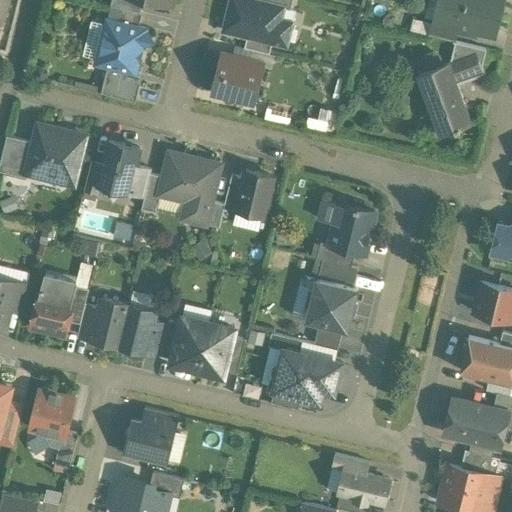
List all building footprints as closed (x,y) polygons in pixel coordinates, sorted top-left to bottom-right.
[(142,0),(111,0),(110,5),(118,7),(139,12),(142,0)] [(256,0),(253,0),(230,0),(229,6),(232,11),(231,17),(226,19),(223,31),(247,36),(272,43),(285,46),(287,40),(291,41),(293,40),(295,32),(293,29),(290,28),(291,23),(280,20),(283,8),(283,7),(256,0)] [(292,0),(255,0),(256,0),(283,7),(283,8),(290,10),(292,0)] [(444,0),(439,21),(457,26),(494,35),(502,0),(444,0)] [(139,12),(118,7),(115,21),(138,27),(142,13),(139,12)] [(115,21),(107,19),(96,63),(107,66),(128,71),(134,73),(141,46),(151,40),(145,30),(145,29),(138,27),(115,21)] [(457,26),(439,21),(438,25),(456,30),(457,26)] [(438,25),(432,24),(430,36),(453,41),(456,30),(438,25)] [(272,43),(247,36),(244,48),(269,54),(272,43)] [(486,50),(455,42),(450,61),(447,62),(455,84),(484,73),(482,66),(486,50)] [(455,84),(447,62),(441,64),(438,55),(433,53),(424,56),(421,61),(424,70),(419,73),(433,112),(440,110),(447,130),(455,127),(455,129),(460,127),(460,126),(469,122),(455,84)] [(260,64),(223,55),(219,72),(214,74),(211,77),(210,82),(211,87),(214,90),(214,91),(246,99),(251,81),(256,82),(260,64)] [(128,71),(107,66),(100,93),(135,102),(140,82),(126,78),(128,71)] [(85,135),(38,123),(33,142),(28,166),(29,166),(46,171),(50,178),(67,182),(74,177),(85,135)] [(33,142),(6,136),(0,161),(0,171),(26,178),(29,166),(28,166),(33,142)] [(139,148),(108,141),(102,164),(98,184),(100,184),(129,191),(135,165),(139,148)] [(221,164),(169,151),(162,177),(158,194),(159,194),(186,201),(181,218),(206,224),(211,201),(221,164)] [(91,161),(84,188),(98,192),(100,184),(98,184),(102,164),(91,161)] [(151,169),(135,165),(129,191),(144,195),(150,174),(151,169)] [(272,176),(245,170),(243,178),(236,208),(236,209),(263,215),(272,176)] [(162,177),(150,174),(144,195),(141,208),(155,212),(159,194),(158,194),(162,177)] [(231,175),(224,204),(224,206),(236,208),(243,178),(231,175)] [(13,196),(0,201),(0,203),(4,214),(18,209),(13,196)] [(339,204),(323,200),(318,219),(335,222),(339,204)] [(224,204),(211,201),(206,224),(218,227),(219,227),(224,206),(224,204)] [(354,207),(339,203),(339,204),(335,222),(329,243),(329,244),(355,250),(365,252),(374,211),(359,208),(359,207),(355,206),(354,207)] [(117,223),(113,238),(129,242),(133,226),(117,223)] [(511,226),(498,224),(497,230),(493,233),(491,241),(493,245),(491,256),(511,261),(511,226)] [(203,240),(190,249),(200,262),(212,253),(203,240)] [(355,250),(329,244),(329,243),(321,241),(316,257),(322,259),(351,266),(355,250)] [(351,266),(322,259),(319,274),(353,283),(357,267),(351,266)] [(76,280),(45,272),(41,289),(74,297),(76,285),(75,285),(76,280)] [(16,281),(0,277),(0,324),(5,326),(10,306),(16,281)] [(355,290),(317,280),(315,292),(309,290),(305,306),(311,307),(308,318),(346,328),(355,290)] [(29,284),(16,281),(10,306),(22,309),(29,284)] [(511,314),(511,289),(481,282),(474,312),(510,321),(511,314)] [(88,288),(76,285),(74,297),(68,320),(80,323),(85,303),(88,288)] [(41,289),(39,289),(30,325),(65,334),(68,320),(74,297),(41,289)] [(128,304),(101,297),(98,306),(91,337),(91,338),(118,345),(128,304)] [(80,323),(77,334),(91,337),(98,306),(85,303),(80,323)] [(155,310),(128,304),(118,345),(145,352),(153,320),(155,310)] [(172,358),(171,362),(197,368),(208,322),(182,315),(180,323),(172,358)] [(166,323),(153,320),(145,351),(159,354),(166,323)] [(159,354),(159,355),(172,358),(180,323),(167,320),(166,323),(159,354)] [(234,328),(208,322),(197,368),(223,375),(232,336),(234,328)] [(341,333),(318,328),(314,343),(337,349),(341,333)] [(511,333),(502,331),(499,343),(511,346),(511,333)] [(302,340),(271,332),(268,345),(284,349),(284,348),(299,352),(302,340)] [(245,339),(232,336),(224,371),(236,374),(245,339)] [(511,346),(499,343),(468,336),(460,370),(489,377),(511,383),(511,346)] [(299,352),(284,348),(284,349),(274,389),(301,395),(319,400),(322,388),(333,391),(340,362),(299,352)] [(511,383),(489,377),(486,389),(497,392),(509,395),(511,383)] [(0,431),(7,401),(11,385),(0,382),(0,431)] [(63,393),(50,390),(49,391),(39,389),(30,427),(43,431),(51,444),(58,446),(62,447),(66,430),(74,397),(63,394),(63,393)] [(301,395),(274,389),(270,403),(298,409),(301,395)] [(511,395),(509,395),(497,392),(493,407),(508,411),(504,424),(511,425),(511,395)] [(493,407),(453,398),(445,433),(471,439),(494,445),(499,446),(504,424),(508,411),(493,407)] [(7,401),(0,431),(0,437),(14,441),(23,405),(7,401)] [(178,415),(144,407),(141,421),(173,429),(173,430),(175,430),(178,415)] [(141,421),(133,419),(131,426),(125,430),(129,436),(125,452),(165,461),(166,461),(165,460),(168,446),(169,446),(173,430),(173,429),(141,421)] [(78,433),(66,430),(62,447),(58,446),(54,464),(69,468),(78,433)] [(494,445),(471,439),(469,451),(492,456),(494,445)] [(469,451),(465,450),(460,467),(488,474),(488,475),(495,477),(499,458),(469,451)] [(369,462),(335,453),(331,466),(343,469),(344,468),(366,473),(369,462)] [(460,467),(449,464),(440,501),(479,511),(488,475),(488,474),(460,467)] [(366,473),(344,468),(343,469),(338,491),(354,495),(354,499),(367,502),(368,498),(384,502),(389,479),(366,473)] [(183,478),(153,471),(150,482),(169,487),(167,494),(179,497),(183,478)] [(150,482),(123,476),(114,511),(162,511),(167,494),(169,487),(150,482)] [(34,511),(37,500),(5,492),(1,508),(16,511),(21,511),(23,511),(34,511)] [(334,511),(335,509),(303,501),(300,511),(334,511)]
